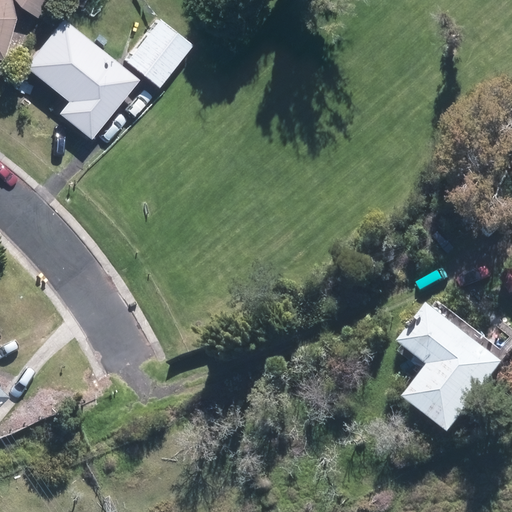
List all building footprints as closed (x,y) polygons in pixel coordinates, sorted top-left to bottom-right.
[(0,0),(0,61),(3,62),(14,20),(9,0),(0,0)] [(14,0),(15,1),(40,15),(48,0),(14,0)] [(56,112),(85,136),(132,79),(59,19),(20,65),(65,102),(56,112)] [(156,20),(123,61),(156,87),(188,46),(156,20)] [(16,101),(23,107),(28,102),(21,96),(16,101)] [(511,292),(511,294),(511,268),(500,274),(509,293),(511,292)] [(407,404),(453,439),(507,369),(432,312),(403,350),(432,372),(407,404)]
